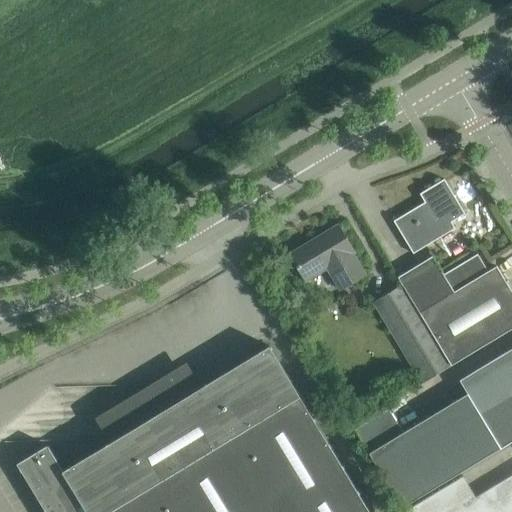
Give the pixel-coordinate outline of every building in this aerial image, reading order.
[(419,193),(425,201),(393,220),(413,252),(455,227),(451,221),(465,213),(444,178),(419,193)] [(467,209),(481,202),(474,189),(460,197),(467,209)] [(338,224),(289,253),(305,279),(326,266),(340,289),(365,274),(352,251),(354,250),(338,224)] [(433,255),(398,276),(403,284),(451,365),(511,327),(511,290),(496,265),(488,270),(477,253),(443,273),(437,263),(433,255)] [(403,284),(374,302),(422,382),(451,365),(403,284)] [(48,444),(17,463),(46,511),(371,511),(269,345),(182,398),(173,383),(152,383),(151,401),(128,401),(128,419),(104,419),(108,438),(110,442),(64,470),(48,444)] [(511,347),(460,379),(468,392),(480,413),(511,393),(511,347)] [(501,447),(480,413),(468,392),(403,432),(388,408),(354,429),(402,507),(501,447)] [(511,393),(480,413),(501,447),(511,440),(511,393)] [(463,475),(402,511),(511,511),(511,473),(475,496),(463,475)]
